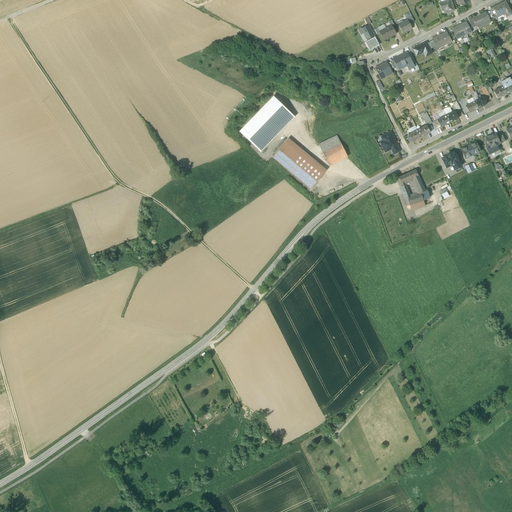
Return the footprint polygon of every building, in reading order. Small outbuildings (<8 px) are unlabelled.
[(451,0),(439,3),(441,8),(443,8),(445,13),(454,11),(451,0)] [(505,2),(491,9),(496,18),(504,14),(509,11),(505,2)] [(414,22),(409,12),(404,15),(407,20),(409,24),(414,22)] [(472,19),(472,21),(475,26),(476,28),(490,21),(489,19),(486,13),(485,12),(472,19)] [(407,20),(398,25),(403,34),(411,29),(409,24),(407,20)] [(466,22),(452,29),(457,40),(471,33),(470,29),(467,23),(466,22)] [(374,37),(368,25),(362,28),(358,30),(359,30),(358,31),(360,35),(363,34),(366,41),(368,40),(374,37)] [(380,32),(379,32),(380,33),(383,40),(388,38),(389,38),(390,38),(390,37),(395,34),(392,29),(391,26),(380,32)] [(446,32),(432,40),(432,41),(435,46),(436,49),(451,41),(446,32)] [(368,41),(364,43),(369,52),(373,50),(372,49),(379,46),(375,38),(374,38),(368,41)] [(426,43),(412,50),(416,56),(425,52),(427,56),(432,54),(426,44),(426,43)] [(489,58),(496,56),(493,48),(486,51),(489,58)] [(406,52),(392,59),(394,62),(397,69),(405,65),(408,70),(414,67),(406,52)] [(387,64),(387,63),(374,69),(379,80),(392,73),(390,69),(387,64)] [(501,83),(500,83),(503,87),(506,94),(511,91),(511,83),(509,79),(504,81),(501,83)] [(500,89),(494,92),(497,99),(506,94),(503,87),(500,89)] [(486,90),(482,91),(487,101),(491,99),(489,95),(486,90)] [(273,97),(239,131),(259,151),(293,117),(273,97)] [(483,97),(477,100),(474,102),(478,109),(487,104),(483,97)] [(468,105),(465,106),(469,113),(478,109),(474,102),(468,105)] [(456,111),(455,112),(458,118),(463,115),(460,109),(456,111)] [(444,112),(438,115),(440,119),(437,121),(440,127),(440,128),(449,123),(446,116),(444,112)] [(455,112),(446,116),(449,123),(458,119),(458,118),(455,112)] [(428,118),(423,120),(426,126),(431,123),(428,118)] [(437,121),(432,124),(435,130),(440,127),(437,121)] [(426,126),(417,130),(421,137),(429,133),(426,126)] [(417,130),(408,135),(409,137),(412,142),(421,137),(417,130)] [(385,152),(391,149),(397,146),(391,133),(381,138),(385,144),(382,146),(385,152)] [(492,135),(490,136),(485,138),(487,141),(486,142),(487,144),(488,144),(490,148),(487,149),(490,156),(500,152),(500,153),(502,152),(501,149),(499,150),(496,144),(499,143),(496,137),(494,133),(492,134),(492,135)] [(502,135),(496,137),(499,143),(499,144),(505,141),(502,135)] [(318,145),(323,153),(341,144),(337,136),(318,145)] [(288,138),(285,142),(323,174),(327,171),(288,138)] [(285,142),(272,158),(310,190),(323,174),(285,142)] [(475,143),(461,150),(466,161),(473,157),(473,155),(480,152),(475,143)] [(341,144),(323,153),(329,167),(348,158),(341,144)] [(397,146),(391,149),(393,155),(400,151),(397,146)] [(450,153),(447,155),(447,156),(441,159),(446,168),(452,165),(454,170),(461,167),(454,153),(451,154),(450,153)] [(415,170),(398,178),(402,187),(402,188),(406,188),(405,184),(408,183),(409,183),(408,181),(410,181),(410,179),(418,176),(415,170)] [(418,176),(410,179),(410,181),(408,181),(409,183),(408,183),(414,196),(419,194),(425,191),(418,176)] [(406,188),(402,188),(402,187),(400,188),(404,199),(406,198),(409,197),(406,188)] [(419,194),(414,196),(409,197),(406,198),(409,205),(423,201),(422,199),(428,196),(426,191),(419,194)] [(423,201),(409,205),(411,210),(425,206),(423,201)] [(429,217),(420,221),(423,226),(432,222),(429,217)]
